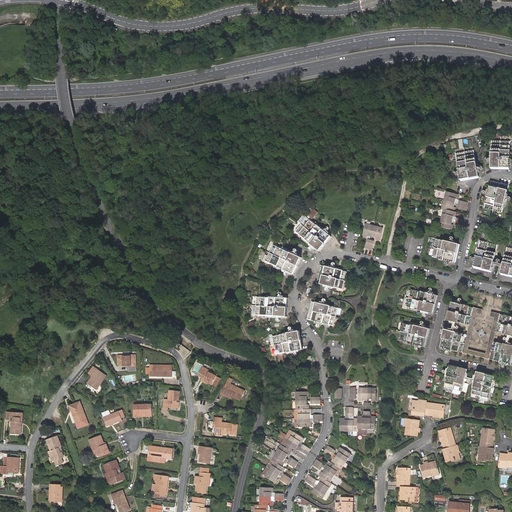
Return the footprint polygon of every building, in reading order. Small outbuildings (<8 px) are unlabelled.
[(510,148),(510,141),(491,140),(491,167),(509,168),(510,148)] [(474,150),(455,153),(460,180),(479,176),(474,150)] [(509,186),(490,181),(484,207),(502,212),(509,186)] [(458,194),(446,191),(442,206),(443,207),(439,225),(452,228),(453,225),(451,224),(454,214),(455,215),(457,211),(454,210),(455,206),(453,206),(456,198),(457,198),(458,194)] [(319,250),(331,236),(310,220),(316,212),(312,209),(306,216),(303,214),(298,221),(301,224),(295,231),(319,250)] [(374,225),(365,223),(362,236),(366,237),(367,235),(371,237),(376,238),(376,240),(380,241),(383,228),(374,225)] [(459,243),(436,238),(432,256),(454,262),(459,243)] [(370,240),(367,239),(365,248),(372,249),(374,241),(370,240)] [(498,244),(480,240),(473,266),(491,271),(498,244)] [(301,257),(273,244),(265,262),(293,274),(301,257)] [(511,248),(507,247),(500,273),(511,276),(511,248)] [(347,271),(320,264),(315,282),(342,289),(347,271)] [(437,295),(411,289),(409,298),(405,297),(402,308),(406,308),(407,307),(433,313),(437,295)] [(288,298),(256,297),(255,315),(286,317),(288,298)] [(338,307),(311,301),(307,319),(333,325),(338,307)] [(448,320),(469,325),(474,307),(452,302),(448,320)] [(474,307),(469,325),(467,334),(463,353),(489,359),(494,340),(496,332),(500,314),(491,311),(490,316),(494,317),(486,353),(469,349),(478,313),(482,314),(483,310),(474,307)] [(511,316),(500,314),(496,332),(511,335),(511,316)] [(429,328),(403,322),(398,340),(425,346),(429,328)] [(463,353),(467,334),(445,329),(441,348),(463,353)] [(299,331),(272,335),(275,354),(302,350),(299,331)] [(511,344),(494,340),(489,359),(511,364),(511,361),(511,344)] [(133,354),(115,355),(116,365),(126,364),(126,369),(134,369),(133,354)] [(197,362),(192,372),(198,376),(202,368),(203,367),(204,365),(197,362)] [(170,364),(147,364),(147,374),(170,374),(170,364)] [(450,365),(445,387),(454,389),(453,393),(460,395),(461,391),(463,392),(462,392),(467,393),(469,385),(465,384),(468,370),(450,365)] [(103,374),(90,366),(85,373),(89,375),(84,383),(93,389),(103,374)] [(212,385),(217,376),(209,373),(210,371),(203,367),(202,368),(198,376),(202,378),(205,379),(204,381),(208,383),(212,385)] [(477,372),(471,394),(480,396),(479,399),(487,401),(487,398),(489,398),(490,393),(492,393),(494,388),(492,388),(495,376),(477,372)] [(217,376),(212,385),(216,387),(221,378),(217,376)] [(229,378),(227,381),(231,383),(230,385),(238,389),(240,384),(229,378)] [(231,383),(227,381),(220,394),(224,397),(226,394),(232,398),(240,401),(242,397),(244,392),(238,389),(230,385),(231,383)] [(375,388),(357,388),(357,401),(362,401),(362,399),(370,399),(370,401),(374,401),(375,388)] [(177,390),(167,389),(166,398),(163,398),(162,407),(166,407),(166,404),(176,405),(177,390)] [(311,428),(311,423),(310,423),(310,419),(311,419),(312,419),(312,422),(322,422),(322,415),(312,415),(311,415),(311,414),(311,410),(308,410),(308,405),(306,405),(306,397),(308,397),(308,392),(295,392),(295,409),(294,410),(294,419),(298,419),(298,428),(311,428)] [(427,404),(427,402),(418,401),(418,402),(412,402),(410,410),(412,410),(412,415),(414,415),(418,416),(418,413),(421,413),(421,415),(425,415),(427,404)] [(78,402),(68,406),(74,422),(84,418),(78,402)] [(439,418),(444,418),(445,410),(443,409),(443,406),(427,404),(425,415),(435,417),(435,419),(439,419),(439,418)] [(135,415),(149,416),(150,406),(131,405),(130,416),(135,417),(135,415)] [(102,417),(105,426),(121,420),(117,411),(109,414),(108,409),(100,412),(102,417)] [(16,420),(16,411),(3,410),(2,417),(6,418),(6,420),(8,420),(7,432),(17,433),(17,423),(14,423),(14,421),(16,420)] [(368,414),(368,412),(368,411),(363,411),(363,412),(363,413),(361,413),(361,415),(357,415),(357,418),(353,418),(353,421),(344,421),(344,418),(340,418),(340,431),(357,431),(357,428),(365,428),(374,428),(374,415),(370,415),(370,418),(365,417),(365,414),(368,414)] [(217,417),(213,416),(213,421),(216,421),(215,426),(214,433),(223,434),(223,432),(236,434),(237,423),(222,422),(222,417),(217,417)] [(413,420),(406,419),(405,428),(406,428),(405,436),(414,437),(417,438),(418,434),(420,434),(421,429),(419,429),(417,429),(417,426),(419,427),(420,423),(416,422),(416,421),(413,420)] [(495,429),(491,429),(486,428),(486,430),(483,430),(481,447),(493,448),(494,438),(495,438),(496,434),(494,433),(495,429)] [(448,429),(442,431),(439,431),(441,435),(439,436),(440,440),(442,440),(444,450),(456,446),(451,430),(448,431),(448,429)] [(299,449),(302,444),(301,442),(303,439),(292,432),(290,430),(286,435),(281,432),(279,436),(284,439),(280,445),(276,452),(271,459),(274,461),(269,469),(264,476),(275,483),(278,480),(280,479),(288,485),(291,479),(283,474),(281,477),(280,476),(278,475),(281,472),(282,473),(285,468),(282,467),(284,463),(282,462),(285,458),(287,454),(289,455),(291,452),(294,454),(297,450),(299,449)] [(104,445),(103,443),(100,435),(89,440),(93,450),(96,449),(98,452),(99,456),(109,452),(106,444),(104,445)] [(57,448),(60,447),(56,436),(46,440),(50,451),(49,452),(52,461),(54,461),(56,465),(62,463),(60,458),(62,457),(60,452),(59,452),(57,448)] [(150,455),(164,457),(171,457),(172,448),(148,445),(147,459),(149,459),(150,455)] [(212,447),(202,446),(201,454),(200,462),(210,463),(212,447)] [(323,452),(331,457),(333,453),(335,451),(327,446),(323,452)] [(459,450),(458,446),(456,446),(444,450),(445,454),(447,453),(448,457),(445,458),(447,463),(452,461),(452,463),(460,461),(458,455),(457,451),(459,450)] [(492,452),(493,448),(481,447),(479,447),(479,451),(480,451),(479,455),(479,462),(487,463),(487,461),(492,462),(493,456),(493,453),(492,452)] [(334,460),(332,459),(330,462),(328,461),(325,465),(326,466),(322,473),(320,473),(318,476),(320,477),(318,481),(319,482),(315,489),(314,488),(311,492),(322,499),(331,484),(330,483),(334,476),(339,468),(341,469),(350,455),(339,448),(337,452),(338,453),(336,455),(334,460)] [(511,455),(511,453),(511,452),(508,452),(508,454),(507,456),(505,456),(506,454),(501,453),(500,457),(499,457),(498,467),(506,468),(506,467),(511,467),(511,455)] [(12,470),(16,470),(17,456),(6,456),(5,465),(1,465),(1,473),(5,473),(5,471),(12,472),(12,470)] [(290,457),(288,460),(286,463),(294,468),(298,463),(290,457)] [(116,465),(118,464),(116,460),(104,465),(107,473),(112,483),(125,478),(123,472),(119,474),(117,469),(116,465)] [(319,466),(317,469),(320,471),(323,466),(315,461),(314,463),(319,466)] [(440,475),(438,471),(437,466),(436,466),(434,463),(429,464),(428,463),(424,464),(424,465),(420,466),(422,474),(424,478),(432,476),(432,477),(440,475)] [(342,470),(339,468),(334,476),(338,478),(342,470)] [(396,487),(398,487),(400,487),(408,487),(408,470),(405,470),(405,468),(396,468),(396,472),(394,472),(394,477),(396,477),(396,487)] [(207,477),(210,477),(211,473),(201,472),(200,476),(198,476),(197,484),(196,492),(206,493),(207,485),(207,477)] [(161,493),(160,496),(165,496),(165,493),(167,476),(157,474),(154,474),(153,479),(156,480),(156,484),(152,483),(151,491),(155,491),(155,492),(161,493)] [(304,482),(309,485),(312,487),(316,481),(308,476),(306,479),(304,482)] [(49,490),(49,501),(60,501),(61,485),(48,485),(48,490),(49,490)] [(401,495),(398,495),(398,501),(404,501),(404,502),(412,503),(413,496),(413,492),(414,492),(414,488),(408,487),(400,487),(400,491),(402,491),(401,495)] [(271,493),(273,494),(273,488),(260,488),(259,505),(255,505),(254,511),(266,511),(267,511),(268,511),(269,506),(272,506),(272,501),(271,501),(271,497),(271,493)] [(123,490),(112,494),(116,503),(117,503),(121,511),(130,508),(123,490)] [(203,497),(194,496),(194,502),(193,502),(192,507),(194,507),(193,511),(209,511),(210,508),(205,508),(205,504),(202,504),(203,497)] [(352,511),(353,507),(353,498),(340,498),(340,502),(342,502),(342,506),(342,511),(340,511),(339,511),(352,511)] [(300,505),(307,507),(308,502),(301,499),(300,505)] [(162,505),(153,503),(153,508),(148,507),(147,511),(162,511),(163,508),(162,508),(162,505)]
